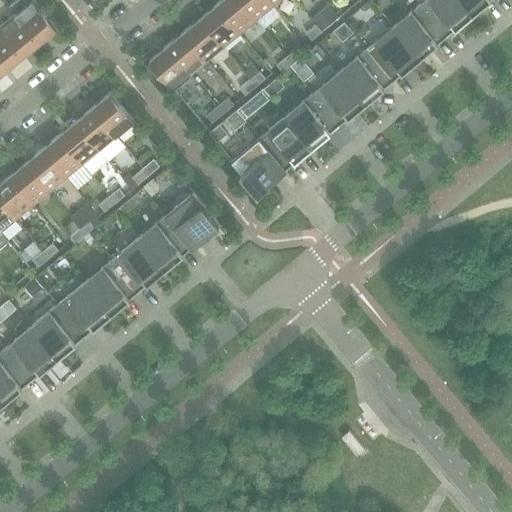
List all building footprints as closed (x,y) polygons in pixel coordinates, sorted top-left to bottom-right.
[(57,27),(34,0),(16,0),(11,5),(17,12),(16,13),(40,42),(57,27)] [(257,19),(241,0),(221,0),(217,4),(241,32),(257,19)] [(274,5),(270,0),(241,0),(257,19),(274,5)] [(474,14),(462,0),(424,0),(420,4),(447,36),(474,14)] [(490,0),(462,0),(474,14),(490,0)] [(241,32),(217,4),(200,18),(224,46),(241,32)] [(447,36),(420,4),(394,26),(420,58),(447,36)] [(40,42),(16,13),(0,26),(0,27),(23,56),(40,42)] [(224,46),(200,18),(184,31),(207,60),(224,46)] [(322,31),(317,24),(307,32),(312,39),(322,31)] [(420,58),(394,26),(367,48),(394,80),(420,58)] [(23,56),(0,27),(0,61),(6,69),(23,56)] [(207,60),(184,31),(167,45),(191,74),(207,60)] [(314,61),(325,50),(313,39),(303,50),(314,61)] [(191,74),(167,45),(150,60),(173,88),(191,74)] [(297,48),(287,56),(293,63),(303,55),(297,48)] [(394,80),(367,48),(340,70),(367,102),(394,80)] [(293,63),(287,56),(277,64),(283,71),(293,63)] [(367,102),(340,70),(313,92),(340,125),(367,102)] [(260,71),(250,79),(256,86),(266,78),(260,71)] [(256,86),(250,79),(240,87),(246,94),(256,86)] [(110,92),(93,107),(117,135),(134,121),(110,92)] [(340,125),(313,92),(286,114),(313,147),(340,125)] [(229,97),(217,106),(223,113),(234,104),(229,97)] [(223,113),(217,106),(207,115),(213,122),(223,113)] [(117,135),(93,107),(76,120),(100,149),(117,135)] [(313,147),(286,114),(260,137),(286,169),(313,147)] [(100,149),(76,120),(60,134),(83,163),(100,149)] [(83,163),(60,134),(43,148),(67,176),(83,163)] [(286,169),(260,137),(232,159),(259,192),(276,178),(277,179),(279,178),(277,176),(286,169)] [(67,176),(43,148),(27,162),(50,190),(67,176)] [(154,158),(143,167),(149,175),(160,165),(154,158)] [(50,190),(27,162),(10,175),(33,204),(50,190)] [(149,175),(143,167),(132,176),(138,183),(149,175)] [(78,174),(67,180),(80,202),(91,195),(78,174)] [(33,204),(10,175),(0,183),(0,197),(17,218),(33,204)] [(119,187),(109,195),(115,203),(125,194),(119,187)] [(220,224),(193,192),(166,215),(192,247),(201,240),(203,241),(204,240),(203,238),(220,224)] [(115,203),(109,195),(99,204),(105,211),(115,203)] [(17,218),(0,197),(0,231),(17,218)] [(192,247),(166,215),(139,237),(166,269),(192,247)] [(90,219),(80,228),(86,235),(96,226),(90,219)] [(86,235),(80,228),(70,236),(76,243),(86,235)] [(0,231),(0,248),(8,241),(0,231)] [(166,269),(139,237),(112,259),(139,291),(166,269)] [(53,242),(43,250),(49,258),(59,249),(53,242)] [(49,258),(43,250),(33,259),(39,266),(49,258)] [(139,291),(112,259),(85,281),(112,313),(139,291)] [(60,260),(42,278),(51,286),(59,279),(67,287),(77,276),(60,260)] [(0,296),(2,299),(18,287),(13,279),(0,289),(0,296)] [(112,313),(85,281),(59,303),(85,336),(112,313)] [(85,336),(59,303),(32,325),(58,358),(85,336)] [(58,358),(32,325),(5,348),(32,380),(58,358)] [(32,380),(5,348),(0,351),(0,396),(5,402),(32,380)] [(365,448),(350,430),(342,436),(357,454),(365,448)]
